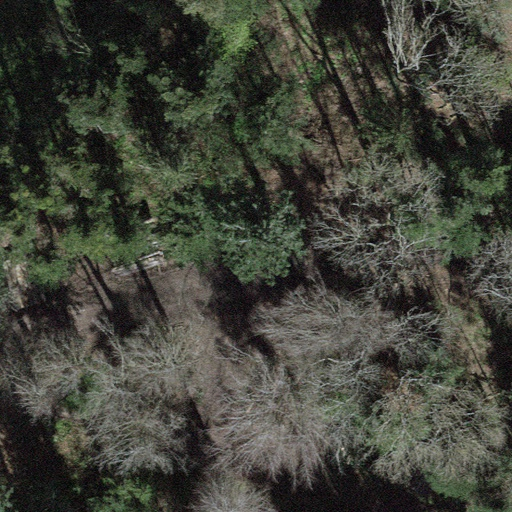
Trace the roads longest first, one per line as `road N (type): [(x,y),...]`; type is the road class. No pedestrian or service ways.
road 1 (track): [(0,359),(41,333),(345,317),(511,259)]
road 2 (track): [(0,385),(278,462),(403,511)]
